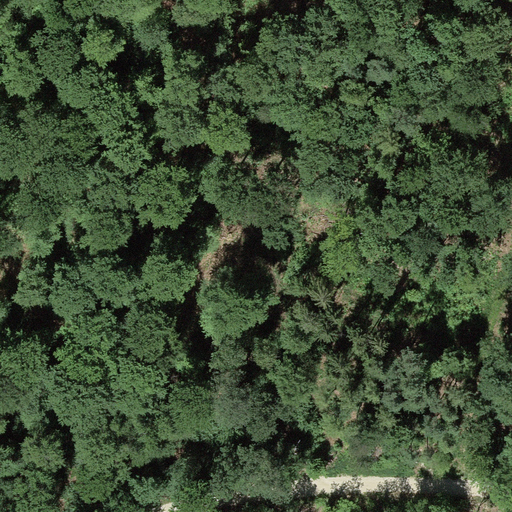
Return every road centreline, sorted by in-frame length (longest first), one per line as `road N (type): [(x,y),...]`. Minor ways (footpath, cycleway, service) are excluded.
road 1 (track): [(511,494),(358,483),(186,511)]
road 2 (track): [(474,495),(511,348)]
